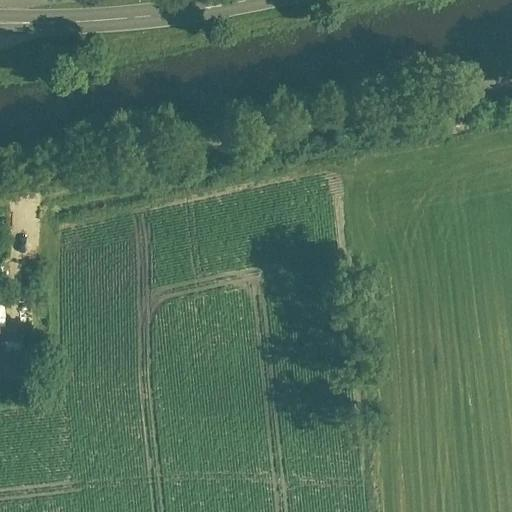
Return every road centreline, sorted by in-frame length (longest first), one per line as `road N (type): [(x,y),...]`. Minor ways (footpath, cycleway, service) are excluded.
road 1 (unclassified): [(0,184),(511,83)]
road 2 (tertiary): [(0,25),(42,27),(251,0)]
